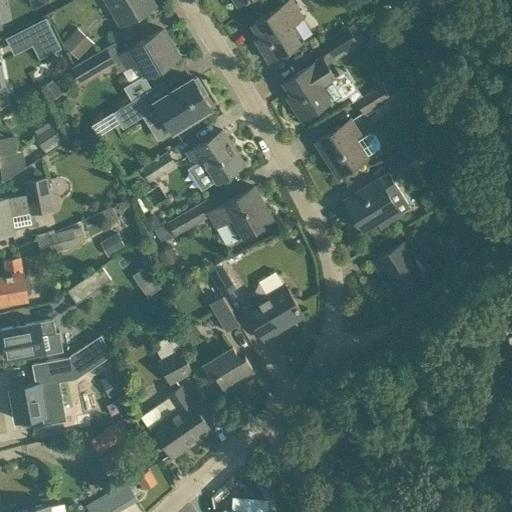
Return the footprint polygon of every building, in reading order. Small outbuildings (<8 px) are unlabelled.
[(106,0),(121,24),(155,5),(151,0),(106,0)] [(259,44),(269,60),(300,41),(290,26),(303,18),(291,0),(286,0),(251,22),(263,41),(259,44)] [(46,17),(11,35),(18,50),(36,41),(43,55),(61,46),(46,17)] [(318,44),(327,59),(357,41),(347,25),(318,44)] [(140,59),(148,73),(179,55),(163,28),(118,53),(126,67),(140,59)] [(106,47),(73,65),(82,80),(114,61),(106,47)] [(322,55),(283,81),(295,99),(291,101),(301,118),(329,100),(331,105),(350,93),(337,73),(335,74),(322,55)] [(0,107),(9,102),(1,63),(0,63),(0,107)] [(194,79),(192,76),(147,103),(142,94),(114,111),(123,126),(142,114),(148,123),(163,113),(173,130),(211,107),(202,94),(206,91),(197,77),(194,79)] [(39,86),(49,105),(65,96),(55,77),(39,86)] [(355,99),(363,112),(388,96),(380,83),(355,99)] [(36,134),(35,135),(45,152),(65,139),(52,118),(33,130),(36,134)] [(349,119),(315,140),(337,175),(365,157),(364,156),(379,147),(380,142),(374,134),(369,133),(355,142),(352,137),(358,133),(349,119)] [(222,129),(186,152),(194,164),(202,159),(215,181),(244,163),(222,129)] [(0,155),(15,152),(12,137),(0,139),(0,155)] [(385,159),(392,170),(421,152),(414,141),(385,159)] [(141,166),(150,180),(175,164),(166,150),(141,166)] [(377,176),(343,198),(363,228),(377,219),(380,225),(400,213),(388,193),(398,187),(388,171),(377,178),(377,176)] [(0,232),(13,230),(9,210),(30,206),(32,212),(51,208),(45,177),(26,181),(28,193),(6,197),(6,196),(0,197),(0,232)] [(469,184),(447,199),(462,222),(485,208),(469,184)] [(233,216),(243,235),(272,218),(254,185),(207,211),(215,225),(233,216)] [(167,221),(174,235),(206,216),(199,203),(167,221)] [(141,218),(149,230),(160,223),(153,211),(141,218)] [(38,236),(36,237),(41,253),(77,245),(72,228),(54,232),(38,236)] [(99,240),(106,255),(124,246),(117,231),(99,240)] [(374,259),(394,292),(423,274),(413,258),(418,255),(408,238),(374,259)] [(158,253),(164,266),(177,259),(171,245),(158,253)] [(0,274),(0,302),(28,297),(23,271),(22,272),(20,256),(5,259),(7,274),(0,274)] [(209,272),(222,293),(223,294),(237,286),(223,264),(209,272)] [(68,290),(76,303),(112,278),(102,266),(68,290)] [(245,307),(263,339),(303,314),(284,283),(245,307)] [(223,294),(222,293),(208,302),(225,329),(239,321),(223,294)] [(511,306),(483,318),(506,376),(511,373),(511,306)] [(54,318),(0,328),(6,357),(44,350),(45,354),(63,350),(59,331),(56,331),(54,318)] [(158,360),(170,382),(192,370),(174,335),(156,344),(163,357),(158,360)] [(210,376),(214,373),(225,391),(256,372),(245,355),(240,358),(232,345),(202,363),(210,376)] [(40,381),(11,387),(17,418),(44,413),(40,390),(58,387),(56,374),(74,371),(71,356),(36,362),(40,381)] [(102,378),(111,396),(124,390),(116,371),(102,378)] [(156,405),(141,416),(150,429),(153,426),(161,438),(172,455),(211,428),(191,400),(181,385),(168,394),(178,409),(165,418),(156,405)] [(89,413),(75,415),(78,429),(91,426),(89,413)] [(89,439),(100,456),(127,439),(116,422),(89,439)] [(83,477),(85,480),(92,491),(111,479),(102,465),(83,477)] [(258,475),(266,484),(275,477),(267,468),(258,475)] [(136,477),(144,489),(157,481),(149,469),(136,477)] [(113,487),(123,503),(112,509),(113,511),(115,511),(137,499),(126,480),(113,487)] [(113,487),(85,504),(89,511),(106,511),(112,509),(123,503),(113,487)] [(16,508),(16,511),(63,511),(62,505),(61,499),(16,508)]
